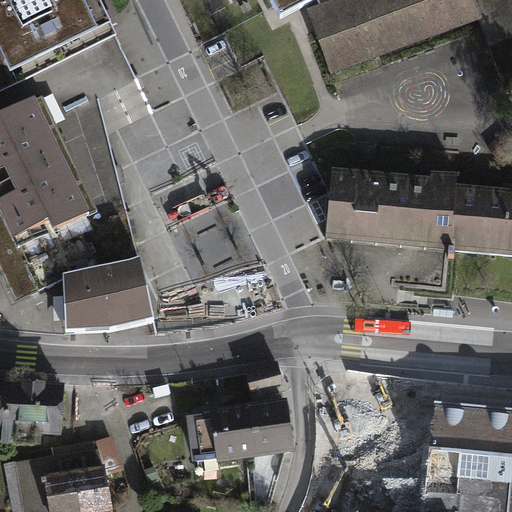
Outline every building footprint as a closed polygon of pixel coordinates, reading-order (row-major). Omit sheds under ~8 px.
[(0,0),(0,93),(33,77),(115,38),(119,36),(101,0),(0,0)] [(266,0),(276,18),(310,0),(266,0)] [(511,0),(335,0),(330,2),(318,6),(305,11),(329,76),(480,22),(505,95),(511,92),(511,0)] [(33,77),(41,94),(98,211),(87,215),(94,231),(85,236),(95,267),(139,258),(99,98),(136,80),(115,38),(33,77)] [(98,211),(41,94),(1,115),(0,113),(0,255),(87,215),(98,211)] [(431,181),(333,172),(331,193),(326,238),(511,256),(511,193),(457,188),(458,176),(432,173),(431,181)] [(94,231),(87,215),(0,255),(0,270),(17,302),(64,279),(64,274),(95,267),(85,236),(94,231)] [(95,267),(64,274),(64,279),(67,332),(113,332),(154,324),(141,264),(139,258),(95,267)] [(257,407),(188,418),(192,465),(246,460),(250,511),(270,511),(286,453),(293,452),(286,403),(285,403),(284,393),(284,392),(277,365),(248,373),(257,407)] [(67,385),(4,381),(3,386),(0,386),(0,420),(0,421),(0,426),(0,434),(3,434),(3,445),(42,447),(43,438),(64,439),(67,385)] [(431,419),(341,410),(336,461),(352,463),(428,471),(429,457),(511,465),(511,413),(433,405),(431,419)] [(53,457),(5,464),(12,511),(113,511),(106,467),(100,449),(95,450),(94,442),(51,448),(53,457)] [(428,471),(352,463),(351,511),(511,511),(511,465),(429,457),(428,471)]
